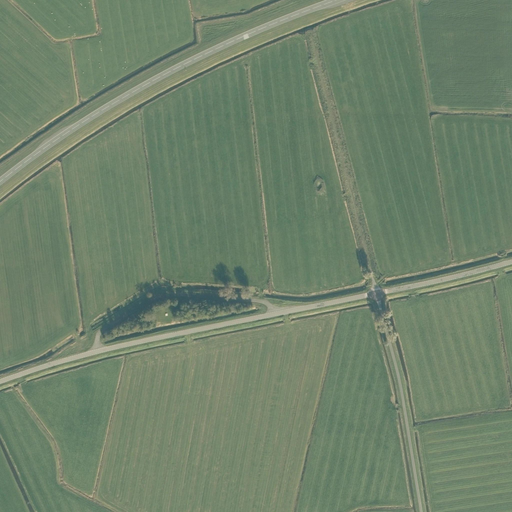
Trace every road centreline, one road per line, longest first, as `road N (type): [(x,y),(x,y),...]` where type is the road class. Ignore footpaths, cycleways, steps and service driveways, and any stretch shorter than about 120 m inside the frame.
road 1 (tertiary): [(0,380),(376,293)]
road 2 (trunk): [(0,181),(184,63),(336,0)]
road 3 (track): [(376,293),(310,31)]
road 4 (unclassified): [(420,511),(376,293)]
road 5 (tertiary): [(376,293),(511,261)]
